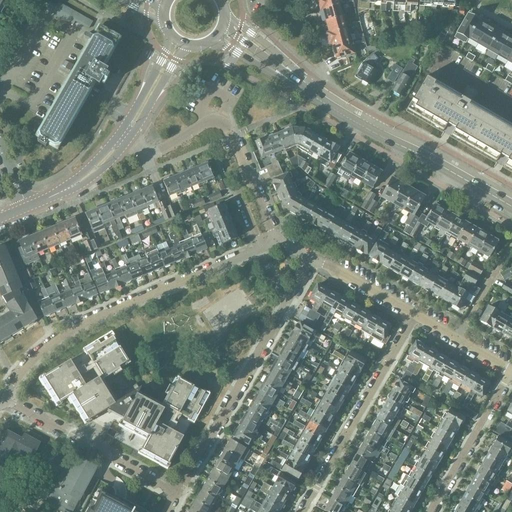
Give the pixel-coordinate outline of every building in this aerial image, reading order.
[(43,0),(39,6),(73,26),(75,22),(88,29),(92,23),(58,4),(56,7),(43,0)] [(323,10),(339,5),(338,0),(320,0),(318,1),(321,11),(323,10)] [(362,1),(369,1),(369,0),(357,0),(357,6),(359,10),(362,10),(362,1)] [(374,8),(381,8),(381,0),(369,0),(369,1),(369,11),(373,11),(374,8)] [(386,2),(393,3),(393,0),(381,0),(381,8),(380,11),(385,12),(386,2)] [(405,3),(405,0),(393,0),(393,3),(392,12),(397,12),(398,3),(405,3)] [(405,0),(405,3),(404,12),(409,13),(410,4),(417,4),(417,0),(405,0)] [(424,5),(431,5),(431,0),(419,0),(419,12),(423,12),(424,5)] [(435,5),(442,6),(442,0),(431,0),(431,5),(430,13),(435,13),(435,5)] [(442,0),(442,6),(442,14),(446,14),(447,6),(454,7),(454,0),(442,0)] [(323,10),(326,21),(343,17),(339,5),(323,10)] [(468,15),(464,21),(457,33),(455,37),(465,44),(468,39),(478,22),(478,21),(474,19),(476,16),(469,12),(468,15)] [(326,21),(330,33),(330,34),(356,27),(355,23),(350,25),(349,23),(347,23),(345,16),(343,17),(326,21)] [(468,39),(478,45),(489,25),(483,21),(482,24),(478,22),(468,39)] [(478,45),(487,50),(498,33),(494,31),(495,28),(489,25),(478,45)] [(90,42),(76,67),(65,62),(64,62),(63,62),(62,63),(62,64),(62,65),(63,65),(66,68),(66,69),(70,71),(71,70),(73,72),(36,137),(39,139),(37,143),(46,147),(48,144),(57,150),(88,95),(84,93),(85,90),(86,90),(87,90),(88,90),(89,89),(89,88),(89,87),(89,86),(88,85),(89,83),(98,88),(100,84),(104,86),(109,76),(106,74),(108,71),(104,68),(120,39),(99,27),(92,38),(87,35),(86,35),(85,35),(85,36),(84,36),(84,37),(84,38),(84,39),(85,39),(90,42)] [(332,43),(333,46),(360,39),(359,34),(354,36),(355,40),(352,41),(351,36),(348,37),(346,30),(356,27),(330,34),(330,33),(327,34),(330,44),(332,43)] [(441,29),(425,35),(435,41),(441,29)] [(487,50),(497,56),(509,36),(503,32),(501,35),(498,33),(487,50)] [(497,56),(507,62),(511,53),(511,37),(509,36),(497,56)] [(360,39),(333,46),(336,58),(355,53),(353,45),(361,43),(360,39)] [(377,72),(368,67),(372,64),(378,59),(373,54),(362,64),(354,77),(362,82),(362,84),(365,86),(368,85),(369,86),(377,72)] [(391,91),(400,96),(417,68),(412,65),(414,61),(410,59),(403,71),(399,79),(391,91)] [(393,83),(397,77),(401,70),(394,65),(390,70),(393,71),(387,80),(393,83)] [(410,105),(407,110),(406,112),(443,133),(449,137),(496,164),(497,164),(502,167),(511,172),(511,126),(471,103),(470,102),(462,98),(461,97),(436,82),(426,77),(425,78),(419,88),(414,97),(410,105)] [(285,151),(296,146),(298,129),(292,128),(278,134),(284,151),(285,151)] [(296,146),(307,152),(317,137),(304,130),(298,129),(296,146)] [(285,151),(284,151),(278,134),(267,139),(273,154),(280,151),(281,153),(283,158),(287,156),(285,151)] [(312,153),(318,157),(319,157),(327,143),(317,137),(307,152),(307,153),(311,155),(312,153)] [(274,156),(273,154),(267,139),(263,140),(262,139),(255,142),(262,159),(269,156),(270,158),(274,156)] [(330,145),(327,143),(319,157),(318,157),(317,159),(322,161),(323,159),(330,163),(331,160),(337,163),(342,154),(337,151),(338,148),(331,143),(330,145)] [(350,176),(351,176),(360,160),(349,154),(338,172),(337,174),(342,177),(344,173),(350,176)] [(297,156),(289,160),(293,170),(299,167),(297,156)] [(305,163),(306,162),(302,159),(297,156),(299,167),(300,168),(304,163),(305,163)] [(280,169),(275,158),(270,160),(272,165),(266,168),(266,169),(268,173),(279,169),(280,169)] [(355,178),(361,182),(370,166),(360,160),(351,176),(350,176),(349,178),(353,181),(355,178)] [(311,169),(307,167),(308,165),(305,163),(304,163),(300,168),(304,172),(307,175),(311,169)] [(196,168),(203,185),(206,184),(205,182),(213,178),(207,164),(196,168)] [(370,166),(361,182),(367,186),(366,188),(371,191),(381,172),(370,166)] [(185,173),(191,187),(196,185),(197,188),(203,185),(196,168),(185,173)] [(268,173),(270,179),(282,174),(280,169),(279,169),(268,173)] [(277,191),(292,185),(289,179),(297,175),(296,171),(273,180),(274,185),(273,185),(275,191),(277,191)] [(328,189),(333,182),(337,175),(337,174),(336,172),(332,171),(323,186),(328,189)] [(191,187),(185,173),(174,177),(181,194),(184,193),(183,191),(191,187)] [(181,194),(174,177),(163,182),(169,196),(174,194),(175,197),(181,194)] [(387,197),(393,201),(394,201),(403,185),(392,178),(381,197),(386,200),(387,197)] [(281,201),(281,202),(295,196),(296,194),(294,189),(296,188),(301,183),(300,181),(292,185),(277,191),(279,195),(277,196),(280,202),(281,201)] [(398,203),(404,207),(413,191),(403,185),(394,201),(393,201),(392,203),(396,206),(398,203)] [(160,208),(160,207),(159,203),(152,187),(146,189),(145,188),(140,190),(147,207),(153,204),(154,206),(156,209),(160,208)] [(296,214),(304,200),(299,197),(305,188),(304,187),(296,194),(295,196),(281,202),(284,209),(286,208),(290,211),(290,212),(295,216),(296,214)] [(344,198),(345,197),(348,192),(343,189),(340,194),(339,195),(344,198)] [(147,207),(140,190),(135,192),(136,193),(130,196),(137,215),(138,216),(143,214),(142,212),(148,209),(147,207)] [(305,221),(306,220),(314,206),(309,203),(315,192),(311,190),(306,199),(305,198),(304,200),(296,214),(300,217),(300,218),(305,221)] [(424,197),(413,191),(404,207),(411,210),(409,213),(410,214),(405,224),(413,229),(420,217),(415,215),(424,197)] [(211,202),(222,198),(219,192),(208,197),(211,202)] [(366,211),(373,201),(372,200),(375,195),(370,192),(361,208),(366,211)] [(325,212),(324,212),(318,208),(320,206),(319,206),(324,197),(320,195),(314,206),(306,220),(310,222),(309,224),(315,227),(316,226),(317,226),(325,212)] [(126,220),(137,215),(130,196),(124,198),(123,197),(118,199),(125,216),(126,220)] [(119,218),(125,216),(118,199),(113,201),(113,203),(107,205),(114,220),(118,231),(123,229),(119,218)] [(171,218),(167,207),(166,207),(164,201),(159,203),(160,207),(160,208),(165,221),(171,218)] [(325,212),(317,226),(320,228),(319,229),(325,233),(326,231),(327,232),(335,218),(334,218),(328,214),(330,212),(329,212),(334,203),(330,201),(324,212),(325,212)] [(378,203),(373,201),(366,211),(371,214),(378,203)] [(215,208),(213,204),(203,208),(205,213),(209,212),(208,211),(215,208)] [(118,231),(114,220),(107,205),(101,208),(101,206),(96,208),(103,225),(110,222),(112,227),(111,228),(113,233),(118,239),(119,240),(122,239),(121,237),(118,231)] [(171,218),(177,216),(173,205),(167,207),(171,218)] [(206,225),(213,222),(228,216),(223,205),(220,206),(215,208),(214,209),(208,211),(211,218),(204,221),(206,225)] [(421,215),(419,219),(409,236),(414,239),(422,226),(426,228),(429,224),(435,227),(434,229),(445,211),(444,211),(445,209),(440,207),(439,208),(434,205),(426,218),(421,215)] [(345,223),(344,223),(338,220),(340,218),(339,218),(344,209),(340,207),(334,218),(335,218),(327,232),(330,234),(329,235),(335,239),(336,237),(337,237),(345,223)] [(103,225),(96,208),(91,211),(91,212),(85,214),(93,233),(104,229),(103,225)] [(455,217),(445,211),(434,229),(438,231),(439,230),(446,233),(445,235),(455,217)] [(345,223),(337,237),(340,240),(339,241),(346,245),(355,229),(348,226),(350,224),(349,224),(354,215),(350,213),(344,223),(345,223)] [(208,232),(210,236),(232,227),(228,216),(213,222),(216,229),(208,232)] [(455,241),(456,241),(466,224),(455,217),(445,235),(449,238),(450,236),(456,239),(455,241)] [(74,219),(63,223),(70,240),(81,235),(74,219)] [(353,247),(357,249),(365,235),(371,224),(367,222),(362,231),(361,233),(355,229),(346,245),(352,248),(353,247)] [(63,223),(52,228),(59,245),(70,240),(63,223)] [(466,247),(466,248),(477,230),(466,224),(456,241),(460,244),(461,242),(467,246),(466,247)] [(188,235),(190,239),(196,254),(207,249),(197,225),(192,227),(195,232),(188,235)] [(210,236),(207,237),(209,241),(216,238),(219,246),(237,238),(235,233),(236,233),(234,227),(233,228),(232,227),(210,236)] [(52,228),(41,233),(48,249),(59,245),(52,228)] [(365,235),(357,249),(356,251),(362,254),(363,252),(367,255),(381,230),(377,228),(372,237),(371,238),(365,235)] [(196,254),(190,239),(188,235),(186,230),(182,232),(185,241),(179,244),(185,258),(186,258),(186,259),(192,257),(192,256),(196,254)] [(476,254),(477,254),(487,236),(477,230),(466,248),(470,250),(471,248),(478,252),(476,254)] [(168,248),(174,263),(185,258),(179,244),(174,232),(170,234),(169,235),(171,241),(173,241),(175,246),(168,248)] [(41,233),(30,237),(37,254),(48,249),(41,233)] [(130,240),(132,245),(141,242),(139,237),(138,235),(129,239),(130,240)] [(487,236),(477,254),(482,257),(483,255),(489,258),(498,242),(487,236)] [(37,254),(30,237),(19,242),(21,248),(15,250),(22,266),(39,259),(37,254)] [(381,245),(382,243),(384,239),(380,237),(378,241),(369,256),(373,258),(372,260),(378,263),(379,262),(387,248),(381,245)] [(94,251),(100,248),(96,239),(91,241),(90,241),(94,251)] [(90,241),(89,240),(84,242),(88,253),(91,252),(94,251),(91,242),(90,241)] [(432,247),(434,243),(428,240),(426,243),(425,245),(431,248),(432,247)] [(155,247),(158,253),(164,267),(174,263),(168,248),(166,243),(155,247)] [(392,249),(388,246),(387,248),(379,262),(383,264),(382,266),(388,269),(389,268),(397,254),(391,250),(392,249)] [(445,249),(439,246),(436,251),(442,255),(445,249)] [(0,341),(1,341),(36,320),(19,291),(22,289),(4,247),(0,248),(0,341)] [(158,253),(155,247),(145,252),(147,257),(153,272),(164,267),(158,253)] [(398,252),(397,254),(389,268),(393,270),(392,271),(398,275),(399,273),(399,274),(407,260),(408,258),(403,255),(405,251),(404,251),(400,249),(398,252)] [(453,259),(455,256),(449,252),(447,255),(446,257),(452,261),(453,259)] [(126,255),(122,257),(126,266),(132,281),(142,276),(136,262),(129,264),(126,255)] [(153,272),(147,257),(141,260),(139,256),(135,258),(136,262),(142,276),(153,272)] [(73,268),(84,263),(82,258),(71,263),(73,268)] [(412,260),(408,258),(407,260),(399,274),(403,276),(402,277),(408,280),(409,279),(417,265),(411,262),(412,260)] [(464,265),(466,262),(460,258),(458,262),(457,263),(463,267),(464,265)] [(119,269),(115,259),(111,261),(115,271),(121,285),(132,281),(126,266),(119,269)] [(484,269),(472,262),(468,270),(480,276),(484,269)] [(108,273),(104,264),(100,266),(104,275),(110,289),(115,288),(115,289),(121,286),(120,285),(121,285),(115,271),(108,273)] [(419,285),(427,271),(421,268),(422,266),(418,264),(417,265),(409,279),(413,282),(412,283),(418,286),(419,285)] [(97,275),(96,275),(93,268),(89,270),(92,277),(93,280),(99,294),(110,289),(104,275),(98,278),(97,275)] [(511,268),(500,275),(504,281),(511,276),(511,268)] [(429,291),(437,277),(427,271),(419,285),(423,287),(422,289),(428,292),(429,291)] [(467,272),(462,280),(473,286),(474,286),(478,278),(467,272)] [(91,280),(88,274),(84,276),(85,278),(84,279),(79,281),(80,285),(86,299),(97,295),(91,280)] [(76,286),(70,289),(76,304),(86,299),(80,285),(79,281),(76,275),(72,277),(76,286)] [(439,296),(439,297),(447,283),(437,277),(429,291),(433,293),(432,294),(438,298),(439,296)] [(450,278),(448,281),(447,283),(439,297),(443,299),(442,300),(448,303),(449,302),(457,289),(451,285),(452,283),(452,284),(454,280),(450,278)] [(61,281),(65,291),(59,294),(65,308),(76,304),(70,289),(66,280),(61,281)] [(457,289),(449,302),(453,304),(452,306),(459,310),(470,291),(477,295),(480,290),(474,286),(473,286),(462,280),(457,289)] [(502,289),(511,295),(511,287),(505,283),(502,289)] [(324,287),(319,285),(319,286),(317,285),(309,299),(316,303),(311,311),(310,311),(310,310),(305,307),(304,308),(298,319),(309,326),(312,320),(316,313),(320,307),(319,306),(328,291),(323,289),(324,287)] [(45,288),(41,290),(45,300),(38,303),(44,317),(55,313),(49,298),(45,288)] [(332,294),(328,291),(319,306),(320,307),(323,309),(324,308),(330,311),(338,297),(339,296),(333,292),(332,294)] [(59,294),(49,298),(55,313),(65,308),(59,294)] [(342,300),(338,297),(330,311),(330,312),(330,313),(320,330),(324,332),(328,325),(330,322),(335,314),(341,317),(349,303),(348,303),(349,302),(343,298),(342,300)] [(491,328),(491,327),(499,313),(504,304),(501,302),(497,308),(495,311),(489,307),(480,322),(491,328)] [(353,306),(349,303),(341,317),(340,318),(344,321),(345,320),(351,323),(359,309),(360,308),(354,304),(353,306)] [(508,306),(504,304),(499,313),(491,327),(501,333),(509,319),(503,315),(508,306)] [(363,312),(359,309),(351,323),(350,324),(354,327),(355,326),(361,329),(370,315),(369,315),(370,314),(364,310),(363,312)] [(316,323),(320,315),(316,313),(312,320),(316,323)] [(511,337),(511,314),(511,315),(509,319),(501,333),(511,338),(511,337)] [(373,318),(370,315),(361,329),(361,330),(365,333),(371,336),(372,335),(380,321),(379,321),(380,320),(374,316),(373,318)] [(384,324),(380,321),(372,335),(371,336),(368,341),(372,343),(375,339),(385,345),(390,337),(386,335),(390,327),(390,326),(385,322),(384,324)] [(292,334),(307,342),(310,337),(317,341),(321,335),(300,323),(297,328),(295,327),(292,334)] [(85,352),(41,379),(58,406),(61,404),(61,403),(70,398),(86,424),(90,422),(89,421),(90,420),(108,430),(109,429),(117,433),(114,439),(167,468),(191,422),(192,423),(200,407),(198,406),(201,400),(204,402),(207,394),(178,378),(163,406),(139,393),(142,388),(139,389),(136,385),(125,392),(127,397),(117,403),(102,380),(129,363),(114,337),(113,334),(105,339),(106,341),(101,345),(99,342),(84,351),(85,352)] [(288,343),(309,355),(311,352),(304,348),(307,342),(292,334),(288,340),(290,341),(288,343)] [(406,383),(418,362),(426,349),(422,346),(423,345),(417,342),(416,343),(406,360),(413,363),(411,366),(409,364),(401,380),(406,383)] [(282,351),(297,360),(300,355),(307,359),(309,355),(288,343),(287,346),(285,345),(282,351)] [(359,346),(353,343),(349,349),(354,351),(355,348),(357,349),(359,346)] [(368,351),(364,348),(360,355),(364,358),(368,351)] [(418,362),(429,368),(437,355),(436,354),(437,353),(432,350),(431,351),(426,349),(418,362)] [(297,360),(282,351),(278,357),(280,358),(278,361),(299,373),(301,369),(294,365),(297,360)] [(339,360),(343,362),(360,371),(360,372),(366,361),(348,352),(345,358),(341,356),(339,360)] [(429,368),(439,374),(447,361),(448,359),(441,356),(441,357),(437,355),(429,368)] [(299,373),(278,361),(277,363),(275,362),(272,369),(287,377),(290,372),(297,376),(299,373)] [(439,374),(450,380),(457,367),(457,366),(457,365),(452,361),(451,363),(447,361),(439,374)] [(337,372),(354,381),(360,371),(343,362),(337,372)] [(461,369),(457,367),(450,380),(460,386),(468,373),(467,372),(468,371),(462,367),(461,369)] [(268,378),(289,390),(291,387),(284,383),(287,377),(272,369),(268,375),(270,376),(268,378)] [(337,372),(331,381),(348,391),(354,381),(337,372)] [(472,375),(468,373),(460,386),(470,392),(478,378),(477,378),(478,377),(473,373),(472,375)] [(307,374),(302,383),(307,386),(312,377),(307,374)] [(262,386),(277,395),(280,390),(287,394),(289,390),(268,378),(267,381),(265,380),(262,386)] [(478,378),(470,392),(464,402),(470,405),(473,400),(471,399),(474,394),(481,398),(488,384),(488,383),(483,379),(482,381),(478,378)] [(326,391),(342,401),(348,391),(331,381),(326,391)] [(415,389),(399,381),(397,385),(396,384),(392,389),(394,390),(393,391),(407,399),(407,398),(411,392),(412,393),(415,389)] [(258,396),(279,408),(281,404),(274,400),(277,395),(262,386),(258,392),(260,393),(258,396)] [(320,401),(337,411),(342,401),(326,391),(320,401)] [(388,401),(401,409),(402,408),(405,402),(407,403),(409,399),(407,398),(407,399),(393,391),(388,401)] [(252,403),(267,412),(270,407),(277,411),(279,408),(258,396),(257,398),(255,397),(252,403)] [(426,396),(421,406),(425,408),(430,399),(426,396)] [(314,411),(331,421),(337,411),(320,401),(314,411)] [(388,401),(382,411),(396,418),(399,412),(401,413),(403,409),(402,408),(401,409),(388,401)] [(248,413),(269,425),(271,421),(264,417),(267,412),(252,403),(248,410),(250,411),(248,413)] [(291,403),(286,411),(290,414),(291,412),(295,405),(291,403)] [(413,409),(411,413),(412,414),(419,418),(422,414),(413,409)] [(445,414),(442,419),(457,427),(457,428),(458,427),(459,427),(462,423),(461,422),(463,418),(450,410),(446,415),(445,414)] [(308,421),(325,431),(331,421),(314,411),(308,421)] [(382,411),(377,420),(392,429),(394,430),(400,420),(396,418),(382,411)] [(269,425),(248,413),(247,416),(245,415),(242,421),(257,430),(260,425),(267,429),(269,425)] [(412,414),(410,418),(417,422),(419,418),(412,414)] [(424,415),(421,419),(428,424),(431,419),(424,415)] [(439,424),(436,428),(452,437),(454,433),(455,434),(456,432),(455,431),(457,427),(442,419),(444,420),(441,425),(439,424)] [(377,420),(370,432),(383,439),(385,441),(392,429),(377,420)] [(240,428),(238,431),(259,443),(261,439),(254,435),(257,430),(242,421),(238,427),(240,428)] [(303,431),(320,441),(325,431),(308,421),(303,431)] [(402,421),(399,426),(405,429),(411,432),(414,428),(408,424),(402,421)] [(499,427),(495,433),(506,439),(510,433),(509,433),(499,427)] [(433,434),(431,438),(446,447),(449,443),(450,443),(453,438),(452,438),(452,437),(436,428),(436,429),(438,430),(435,435),(433,434)] [(273,436),(272,438),(275,440),(276,438),(277,438),(280,432),(276,429),(275,429),(273,433),(273,436)] [(0,438),(0,492),(20,456),(30,461),(40,444),(24,435),(21,441),(4,431),(0,438)] [(259,443),(238,431),(237,433),(235,432),(233,437),(248,446),(250,442),(257,446),(259,443)] [(297,441),(314,451),(320,441),(303,431),(297,441)] [(370,432),(363,443),(376,450),(376,451),(379,452),(382,447),(379,446),(383,439),(370,432)] [(271,438),(266,447),(270,449),(275,441),(271,438)] [(428,443),(425,448),(441,457),(443,453),(444,453),(447,448),(446,448),(446,447),(431,438),(433,439),(430,444),(428,443)] [(511,445),(498,438),(498,439),(497,438),(494,443),(495,444),(493,448),(508,457),(510,458),(511,458),(511,445)] [(410,439),(404,449),(409,451),(414,441),(410,439)] [(231,440),(225,451),(239,459),(245,449),(231,440)] [(297,441),(291,451),(308,460),(314,451),(297,441)] [(376,450),(363,443),(357,454),(370,462),(372,463),(375,458),(373,457),(376,451),(376,450)] [(422,453),(420,458),(435,466),(438,462),(439,463),(442,458),(441,457),(425,448),(427,449),(424,454),(422,453)] [(490,453),(487,458),(503,467),(505,462),(504,461),(506,456),(508,457),(493,448),(491,448),(489,453),(490,453)] [(239,459),(225,451),(219,461),(233,469),(239,459)] [(291,451),(286,461),(303,470),(308,460),(291,451)] [(46,503),(62,511),(72,511),(79,500),(79,501),(97,468),(72,454),(46,503)] [(357,454),(350,466),(363,473),(366,475),(369,470),(366,468),(370,462),(357,454)] [(256,464),(261,466),(265,460),(260,457),(256,464)] [(417,463),(414,467),(430,476),(432,472),(433,473),(436,468),(435,467),(435,466),(420,458),(421,459),(418,464),(417,463)] [(484,463),(482,467),(497,476),(500,472),(498,471),(501,466),(503,467),(487,458),(486,458),(483,463),(484,463)] [(219,461),(213,471),(228,479),(233,469),(219,461)] [(303,470),(286,461),(280,471),(297,480),(303,470)] [(350,466),(344,477),(357,484),(357,485),(359,486),(362,487),(368,476),(366,475),(363,473),(350,466)] [(411,472),(408,477),(424,486),(426,482),(427,482),(430,477),(429,477),(430,476),(414,467),(416,469),(413,473),(411,472)] [(479,473),(476,477),(492,486),(494,481),(492,480),(495,475),(497,476),(482,467),(481,469),(480,468),(477,472),(479,473)] [(251,474),(255,477),(259,470),(254,468),(251,474)] [(273,482),(290,492),(296,483),(270,468),(267,472),(276,477),(273,482)] [(228,479),(213,471),(207,481),(222,489),(228,479)] [(406,482),(403,487),(418,496),(421,491),(422,492),(425,487),(424,486),(408,477),(406,476),(403,481),(406,482)] [(344,477),(337,488),(350,496),(353,497),(358,501),(361,496),(353,491),(357,485),(357,484),(344,477)] [(473,483),(470,487),(486,496),(489,491),(487,490),(490,485),(491,486),(492,486),(476,477),(476,478),(475,477),(472,482),(473,483)] [(244,485),(249,487),(253,480),(248,478),(244,485)] [(207,481),(201,491),(216,499),(222,489),(207,481)] [(262,482),(259,486),(285,501),(290,492),(273,482),(270,487),(262,482)] [(511,484),(506,482),(501,490),(507,494),(511,485),(511,484)] [(266,495),(263,500),(280,510),(285,501),(259,486),(257,490),(266,495)] [(400,492),(397,496),(413,505),(415,501),(416,502),(419,497),(418,496),(403,487),(405,488),(402,493),(400,492)] [(467,492),(465,497),(480,505),(483,501),(481,500),(484,495),(486,496),(470,487),(469,487),(466,492),(467,492)] [(239,495),(243,497),(247,490),(243,488),(239,495)] [(331,500),(344,507),(346,509),(349,504),(347,502),(350,496),(337,488),(331,500)] [(201,491),(196,501),(211,509),(216,499),(201,491)] [(138,511),(137,511),(134,510),(135,510),(133,509),(132,511),(123,506),(124,504),(123,504),(122,506),(113,501),(114,499),(113,499),(109,496),(109,497),(107,495),(105,494),(105,495),(103,493),(98,502),(96,502),(95,503),(96,503),(94,507),(94,506),(92,509),(93,509),(92,511),(88,509),(87,511),(86,511),(138,511)] [(497,495),(494,500),(501,504),(504,500),(497,495)] [(394,502),(392,506),(402,511),(408,511),(409,511),(411,511),(413,507),(412,506),(413,505),(397,496),(397,497),(399,498),(396,503),(394,502)] [(480,505),(465,497),(464,497),(463,497),(461,501),(462,502),(459,506),(469,511),(476,511),(477,511),(476,509),(478,505),(480,506),(480,505)] [(233,505),(237,507),(241,500),(237,498),(233,505)] [(251,500),(249,504),(262,511),(278,511),(280,510),(263,500),(260,505),(251,500)] [(344,507),(331,500),(324,511),(325,511),(340,511),(344,507)] [(506,500),(502,509),(505,510),(510,502),(506,500)] [(196,501),(190,511),(191,511),(209,511),(211,509),(196,501)]
